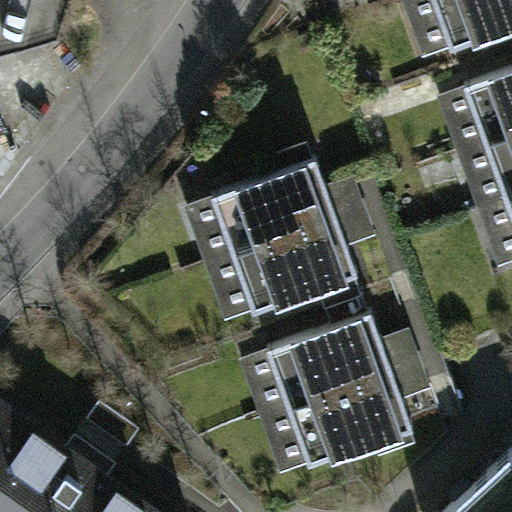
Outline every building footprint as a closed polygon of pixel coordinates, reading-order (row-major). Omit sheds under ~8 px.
[(511,0),(413,0),(432,51),(511,21),(511,0)] [(511,64),(444,90),(506,259),(511,257),(511,64)] [(314,154),(186,198),(227,314),(354,269),(314,154)] [(368,305),(251,345),(292,463),(409,422),(368,305)] [(166,511),(0,396),(0,511),(166,511)] [(511,511),(511,452),(446,511),(511,511)]
